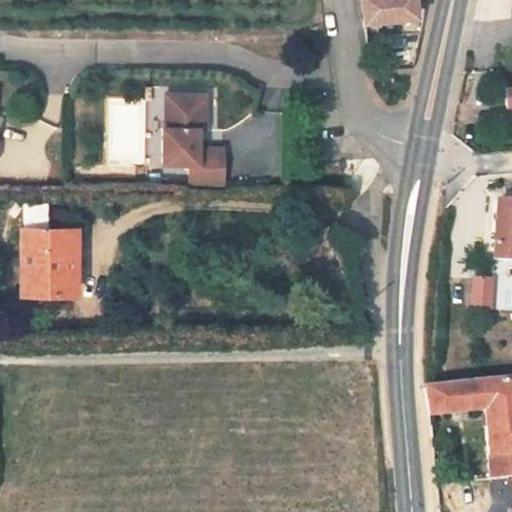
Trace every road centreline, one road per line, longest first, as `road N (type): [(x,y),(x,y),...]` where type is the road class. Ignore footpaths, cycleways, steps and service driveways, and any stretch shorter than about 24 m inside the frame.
road 1 (residential): [(0,47),(352,66)]
road 2 (secondary): [(456,0),(418,205)]
road 3 (secondary): [(414,354),(417,511)]
road 4 (residential): [(418,205),(352,66)]
road 5 (secondary): [(418,205),(414,354)]
